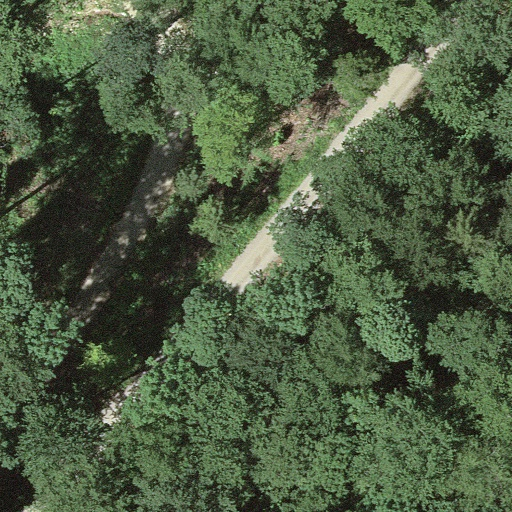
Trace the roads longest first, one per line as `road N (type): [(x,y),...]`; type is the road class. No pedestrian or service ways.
road 1 (track): [(43,511),(468,0)]
road 2 (track): [(0,422),(148,174),(175,110),(177,49),(157,0)]
